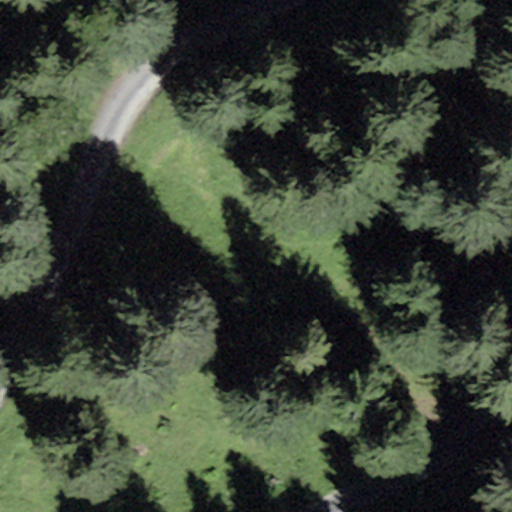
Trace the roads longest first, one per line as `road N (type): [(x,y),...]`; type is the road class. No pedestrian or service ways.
road 1 (unclassified): [(283,0),(152,61),(121,94),(98,130),(47,278),(0,370)]
road 2 (unclassified): [(319,511),(511,418)]
